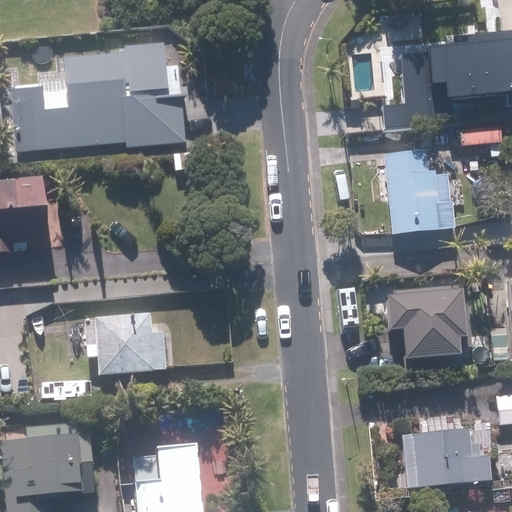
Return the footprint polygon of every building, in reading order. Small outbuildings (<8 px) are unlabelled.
[(509,100),(508,89),(511,88),(511,64),(509,32),(503,32),(502,22),(453,26),(453,30),(429,32),(431,58),(416,59),(420,106),(385,109),(387,133),(440,129),(438,105),(509,100)] [(178,97),(156,99),(154,88),(170,88),(168,72),(163,72),(161,48),(126,51),(127,59),(120,60),(100,61),(99,78),(67,81),(68,99),(69,112),(41,114),(39,100),(39,93),(35,93),(11,95),(16,150),(126,140),(127,147),(182,142),(178,99),(178,97)] [(441,133),(443,161),(452,160),(485,157),(483,129),(441,133)] [(388,158),(396,238),(456,231),(451,177),(432,179),(429,153),(388,158)] [(177,157),(177,173),(188,173),(188,175),(199,175),(199,156),(177,157)] [(46,180),(0,184),(0,255),(31,252),(30,247),(53,244),(46,180)] [(469,287),(396,295),(400,333),(409,332),(413,364),(467,359),(466,341),(474,340),(469,287)] [(44,315),(28,315),(29,338),(45,337),(44,315)] [(100,324),(87,325),(90,360),(103,359),(104,377),(171,373),(168,335),(156,336),(154,317),(100,321),(100,324)] [(509,353),(496,354),(496,364),(510,363),(509,353)] [(511,398),(501,399),(502,426),(511,425),(511,398)] [(5,445),(11,511),(57,511),(57,502),(70,501),(70,497),(96,495),(90,425),(31,430),(33,443),(5,445)] [(473,432),(409,436),(412,488),(494,482),(493,459),(475,461),(473,432)] [(123,462),(129,511),(192,511),(185,454),(123,462)]
